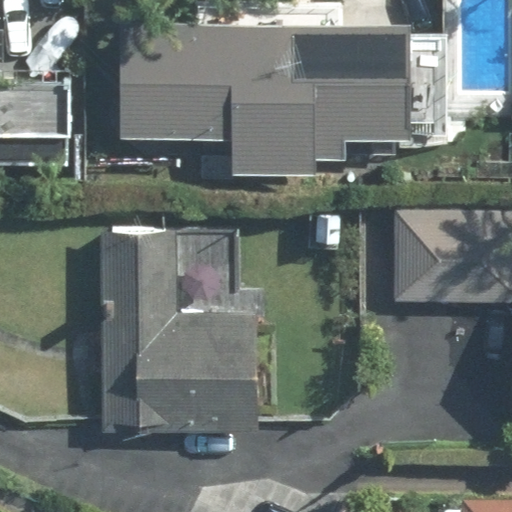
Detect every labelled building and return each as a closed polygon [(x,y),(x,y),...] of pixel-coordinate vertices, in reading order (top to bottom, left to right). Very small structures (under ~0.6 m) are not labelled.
[(346,148),(346,129),(416,129),(415,12),(125,14),(126,129),(231,128),(231,162),(313,161),(313,148),(346,148)] [(356,211),(305,207),(301,247),(352,252),(356,211)] [(511,219),(395,215),(392,297),(511,302),(511,219)] [(257,422),(255,304),(181,305),(180,223),(104,225),(107,424),(257,422)] [(407,511),(349,487),(338,511),(407,511)] [(471,511),(511,511),(511,497),(471,498),(471,511)]
